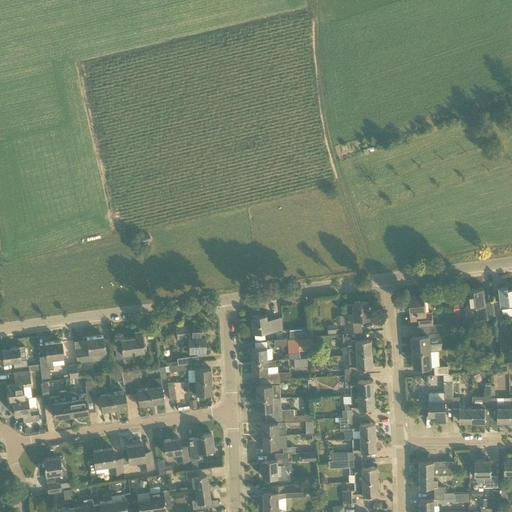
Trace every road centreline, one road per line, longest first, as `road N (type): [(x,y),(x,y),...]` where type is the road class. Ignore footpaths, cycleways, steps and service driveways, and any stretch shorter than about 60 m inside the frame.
road 1 (residential): [(4,442),(230,410)]
road 2 (residential): [(0,327),(225,303)]
road 3 (residential): [(401,442),(379,281)]
road 4 (residential): [(225,303),(379,281)]
road 5 (residential): [(379,281),(511,263)]
